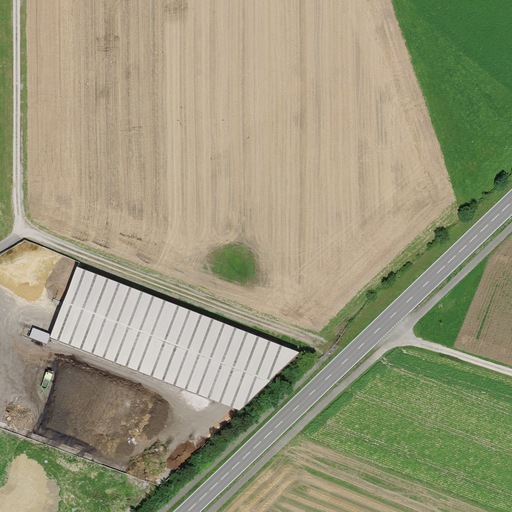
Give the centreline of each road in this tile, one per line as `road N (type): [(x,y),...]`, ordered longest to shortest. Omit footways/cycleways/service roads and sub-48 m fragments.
road 1 (primary): [(185,511),(511,201)]
road 2 (track): [(511,225),(211,511)]
road 3 (track): [(160,511),(327,355)]
road 4 (track): [(511,372),(398,335),(385,323)]
